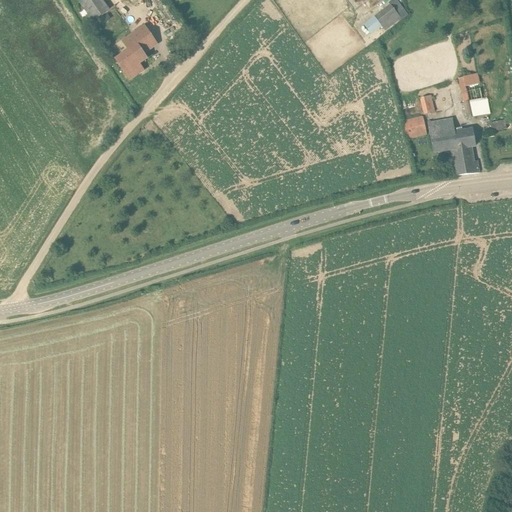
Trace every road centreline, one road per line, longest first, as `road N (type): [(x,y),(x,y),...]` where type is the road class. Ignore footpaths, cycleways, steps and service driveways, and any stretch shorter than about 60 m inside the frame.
road 1 (tertiary): [(6,311),(378,201),(511,180)]
road 2 (unclassified): [(6,311),(103,156),(245,0)]
